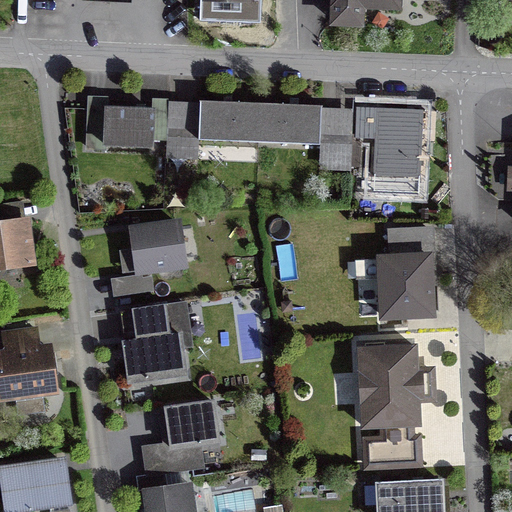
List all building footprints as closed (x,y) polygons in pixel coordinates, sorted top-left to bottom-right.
[(334,0),(334,21),(360,23),(361,5),(397,6),(397,0),(334,0)] [(321,107),(290,106),(227,103),(198,102),(197,141),(318,146),(321,107)] [(371,195),(418,196),(422,111),(355,109),(354,139),(373,140),(371,195)] [(150,148),(151,113),(104,111),(103,146),(150,148)] [(136,275),(190,267),(183,217),(129,225),(136,275)] [(24,223),(0,225),(0,267),(30,264),(24,223)] [(431,260),(381,262),(384,322),(434,320),(431,260)] [(155,308),(159,338),(122,344),(128,383),(184,375),(179,336),(170,337),(166,306),(155,308)] [(378,468),(419,466),(418,437),(411,438),(410,426),(417,425),(413,347),(358,350),(362,428),(388,427),(390,467),(378,468)] [(0,391),(1,399),(53,391),(47,349),(0,355),(0,391)] [(211,403),(164,410),(170,450),(171,449),(174,471),(186,470),(183,448),(217,443),(211,403)] [(7,511),(66,503),(61,463),(1,471),(7,511)] [(143,491),(145,511),(192,511),(189,485),(166,488),(164,473),(134,477),(136,492),(143,491)] [(441,511),(440,483),(376,486),(377,511),(441,511)]
